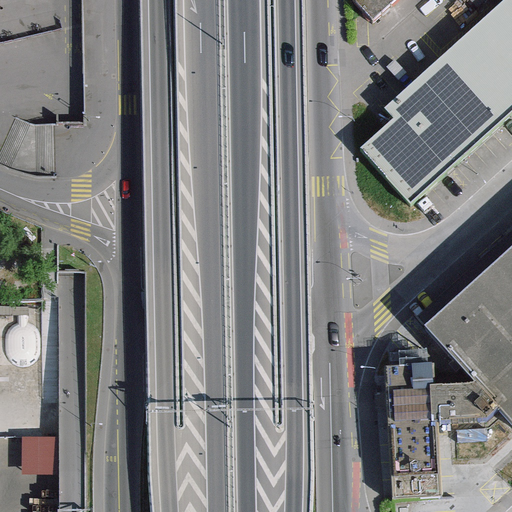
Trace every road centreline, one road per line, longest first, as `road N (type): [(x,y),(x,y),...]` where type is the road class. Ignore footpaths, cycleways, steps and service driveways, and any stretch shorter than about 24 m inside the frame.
road 1 (motorway): [(201,0),(219,511)]
road 2 (motorway): [(158,0),(171,511)]
road 3 (motorway): [(297,511),(288,0)]
road 4 (motorway): [(250,511),(248,0)]
road 5 (primary): [(326,209),(323,0)]
road 6 (primary): [(133,334),(332,327)]
road 7 (primary): [(338,511),(332,327)]
road 8 (primary): [(133,334),(123,511)]
road 9 (primary): [(127,0),(132,149)]
road 10 (unclassified): [(332,327),(361,326),(384,313),(440,250)]
road 11 (unclassified): [(16,195),(133,263)]
road 12 (unclassified): [(132,149),(112,174),(83,190),(16,195)]
road 13 (unclassified): [(440,250),(381,246),(326,209)]
